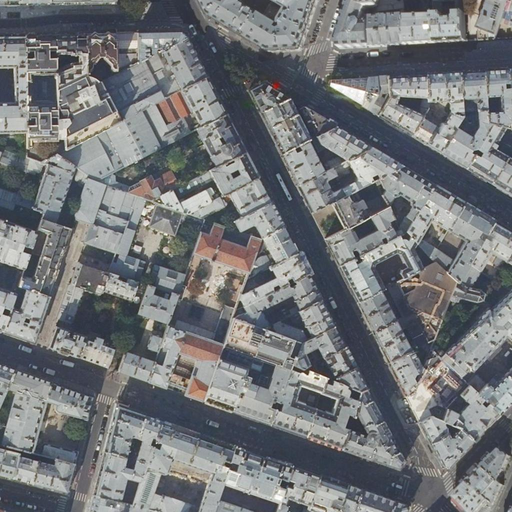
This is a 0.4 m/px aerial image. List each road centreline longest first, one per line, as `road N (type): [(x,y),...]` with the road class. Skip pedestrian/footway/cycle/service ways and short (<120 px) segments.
road 1 (tertiary): [(436,496),(197,25)]
road 2 (residential): [(511,212),(305,88)]
road 3 (residential): [(74,510),(106,386),(34,360)]
road 4 (residential): [(511,54),(313,65)]
road 5 (residential): [(183,13),(0,22)]
road 6 (residential): [(34,360),(81,225)]
road 7 (residential): [(305,88),(197,25)]
